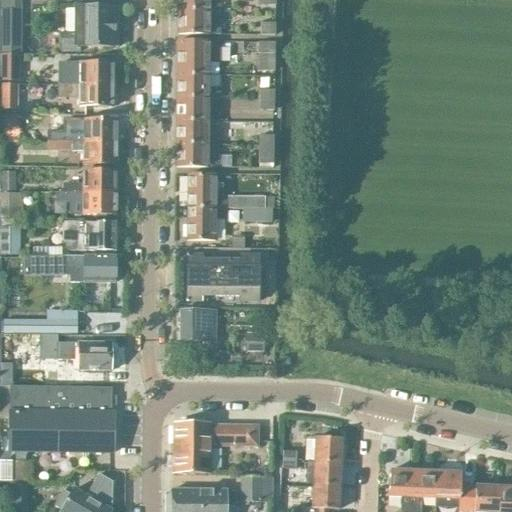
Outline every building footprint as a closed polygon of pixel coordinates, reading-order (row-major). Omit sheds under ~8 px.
[(0,0),(0,52),(22,53),(21,0),(0,0)] [(209,2),(208,0),(177,0),(177,13),(209,13),(209,14),(220,14),(220,2),(209,2)] [(116,48),(117,9),(75,8),(75,34),(60,34),(60,47),(116,48)] [(219,36),(220,25),(209,25),(209,14),(209,13),(177,13),(177,36),(219,36)] [(274,37),(275,25),(260,25),(260,36),(274,37)] [(273,73),(274,43),(258,43),(258,73),(273,73)] [(218,65),(218,44),(177,44),(176,77),(208,78),(208,65),(218,65)] [(19,82),(19,58),(1,57),(1,82),(19,82)] [(112,87),(112,65),(79,65),(79,74),(59,74),(59,86),(112,87)] [(208,89),(208,78),(176,77),(176,101),(208,101),(218,101),(218,89),(208,89)] [(112,108),(112,87),(59,86),(59,98),(79,98),(79,108),(112,108)] [(17,111),(17,87),(1,87),(1,111),(17,111)] [(273,102),(273,92),(259,92),(259,102),(273,102)] [(218,124),(218,112),(208,112),(208,101),(176,101),(176,123),(207,123),(207,124),(218,124)] [(273,112),(273,102),(259,102),(259,112),(273,112)] [(16,114),(0,113),(0,127),(16,127),(16,114)] [(115,143),(116,121),(84,121),(84,134),(72,134),(72,135),(52,134),(52,143),(115,143)] [(218,147),(218,135),(207,135),(207,124),(207,123),(176,123),(176,146),(207,146),(207,147),(218,147)] [(272,148),(272,138),(258,138),(258,148),(272,148)] [(115,165),(115,143),(52,143),(52,151),(84,151),(84,165),(115,165)] [(207,158),(207,147),(207,146),(176,146),(175,169),(218,170),(218,158),(207,158)] [(272,170),(272,148),(258,148),(258,170),(272,170)] [(115,194),(115,173),(84,172),(83,185),(64,185),(64,194),(115,194)] [(15,192),(15,173),(1,173),(1,192),(15,192)] [(264,211),(264,199),(215,199),(215,178),(187,177),(186,210),(225,211),(264,211)] [(21,209),(21,203),(21,194),(0,193),(0,198),(0,216),(21,217),(21,209)] [(114,215),(115,194),(64,194),(55,194),(55,203),(68,203),(68,215),(114,215)] [(214,243),(214,221),(225,222),(225,211),(186,210),(186,243),(214,243)] [(270,225),(271,213),(241,212),(241,224),(270,225)] [(114,223),(64,223),(64,242),(65,242),(65,249),(69,251),(114,252),(114,223)] [(17,230),(0,229),(0,256),(17,257),(17,230)] [(257,305),(258,258),(238,258),(238,263),(221,263),(221,262),(219,262),(219,263),(202,263),(202,257),(186,257),(186,260),(186,301),(185,301),(185,304),(187,304),(202,304),(202,299),(218,299),(218,300),(220,300),(220,299),(237,299),(237,304),(257,305)] [(114,284),(114,258),(22,259),(22,276),(68,276),(68,284),(114,284)] [(2,321),(2,334),(74,334),(75,313),(60,313),(60,322),(2,321)] [(214,344),(215,314),(179,314),(179,344),(214,344)] [(110,358),(110,345),(57,344),(57,336),(39,336),(39,346),(34,346),(34,353),(39,353),(39,361),(78,362),(78,372),(110,372),(110,369),(113,366),(113,361),(110,358)] [(261,354),(261,337),(244,337),(244,354),(261,354)] [(112,454),(112,414),(110,414),(111,390),(9,388),(8,452),(112,454)] [(209,476),(209,449),(256,449),(256,429),(209,428),(209,427),(172,427),(172,475),(209,476)] [(340,464),(341,440),(315,439),(314,463),(340,464)] [(297,462),(297,454),(283,453),(282,461),(297,462)] [(296,470),(297,462),(282,461),(282,469),(296,470)] [(339,487),(340,464),(314,463),(313,486),(339,487)] [(271,469),(257,469),(257,478),(263,478),(271,478),(271,469)] [(389,472),(388,497),(400,498),(399,511),(411,511),(413,473),(389,472)] [(413,473),(411,511),(420,511),(421,500),(435,500),(437,474),(413,473)] [(474,511),(475,488),(460,487),(460,475),(437,474),(435,500),(435,507),(458,508),(457,511),(474,511)] [(109,510),(110,483),(97,476),(85,496),(74,490),(60,511),(110,511),(111,511),(109,510)] [(263,503),(263,478),(257,478),(240,478),(240,503),(263,503)] [(27,511),(26,486),(11,487),(12,511),(27,511)] [(338,511),(339,487),(313,486),(312,508),(293,507),(292,511),(327,511),(328,510),(338,511)] [(498,511),(499,489),(475,487),(475,488),(474,511),(498,511)] [(511,511),(511,489),(499,489),(498,511),(511,511)] [(223,511),(224,510),(233,510),(233,495),(224,495),(224,494),(171,493),(171,511),(223,511)]
